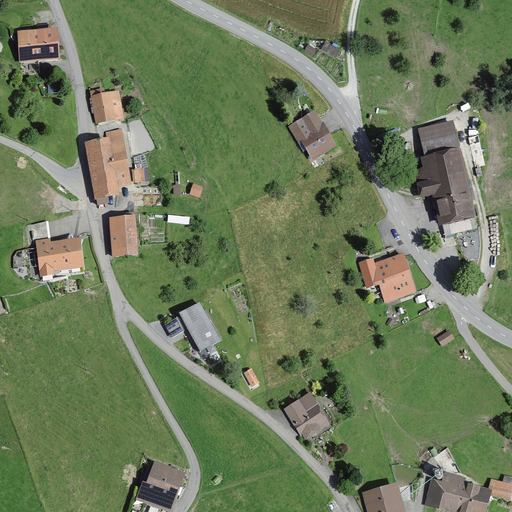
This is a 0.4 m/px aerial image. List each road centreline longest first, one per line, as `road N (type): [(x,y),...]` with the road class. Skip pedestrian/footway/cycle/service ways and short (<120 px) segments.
road 1 (secondary): [(184,0),(319,78),(347,114),(425,261),(477,318),(511,339)]
road 2 (residential): [(348,511),(308,456),(257,409),(180,359),(115,294)]
road 3 (track): [(178,511),(194,483),(193,463),(125,333),(115,294)]
road 4 (residential): [(54,0),(79,76),(85,183)]
